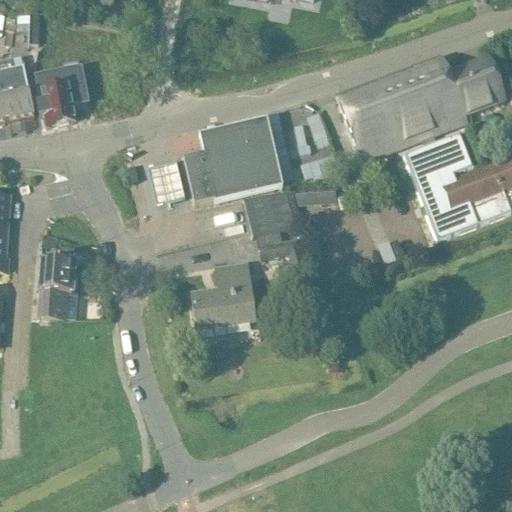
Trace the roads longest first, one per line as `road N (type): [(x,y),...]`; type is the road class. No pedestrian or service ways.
road 1 (unclassified): [(169,125),(339,81),(511,19)]
road 2 (unclassified): [(7,452),(22,209),(92,187)]
road 3 (unclassified): [(181,484),(140,380),(123,256),(92,187)]
road 4 (unclassified): [(173,0),(169,125)]
